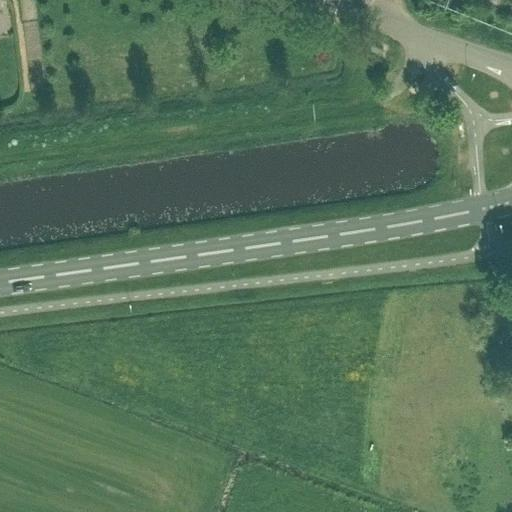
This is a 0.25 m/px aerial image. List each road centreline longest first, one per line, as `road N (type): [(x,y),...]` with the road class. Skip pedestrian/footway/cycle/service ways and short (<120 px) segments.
road 1 (primary): [(0,280),(511,199)]
road 2 (tertiary): [(330,0),(511,69)]
